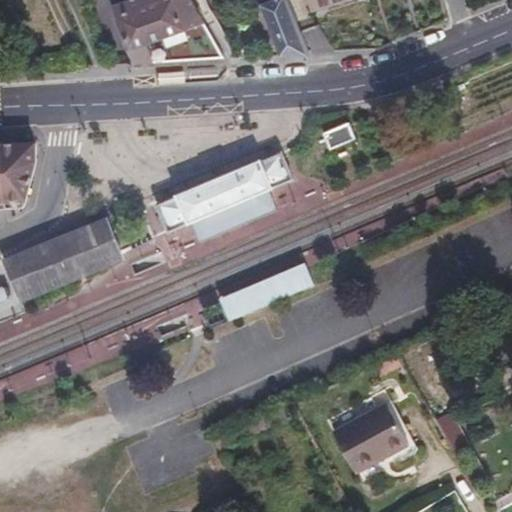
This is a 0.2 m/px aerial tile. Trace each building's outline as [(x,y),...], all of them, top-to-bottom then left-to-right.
[(222,65),(188,0),(153,0),(114,13),(133,71),(222,65)] [(286,0),(259,0),(284,61),(310,60),(286,0)] [(312,0),(317,15),(366,1),(365,0),(312,0)] [(352,123),(327,134),(334,150),(359,139),(352,123)] [(0,217),(28,217),(32,172),(33,151),(0,151),(0,217)] [(184,192),(156,204),(160,213),(162,219),(165,224),(169,235),(197,223),(204,220),(232,209),(241,205),(272,192),(295,183),(282,152),(228,174),(191,190),(184,192)] [(279,210),(272,192),(241,205),(232,209),(204,220),(197,223),(204,241),(279,210)] [(19,289),(23,298),(112,260),(128,253),(113,217),(62,239),(7,262),(15,280),(19,289)] [(131,261),(128,253),(112,260),(23,298),(26,305),(131,261)] [(306,265),(220,301),(227,318),(229,322),(315,286),(308,269),(306,265)] [(388,416),(335,446),(357,484),(410,455),(388,416)]
